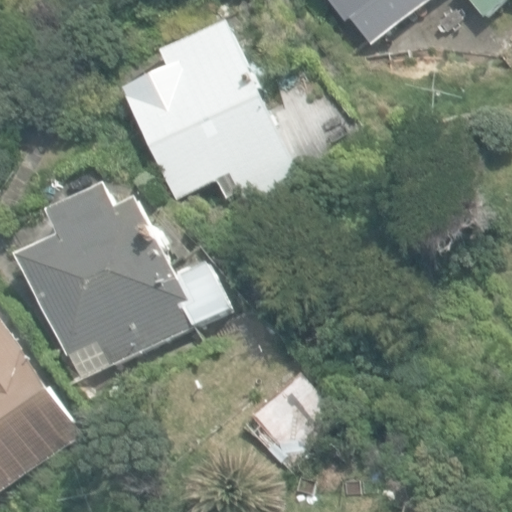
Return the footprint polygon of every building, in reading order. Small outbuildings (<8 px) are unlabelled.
[(357,21),(377,48),(441,0),(331,0),(351,26),(357,21)] [(475,0),(491,16),(507,0),(475,0)] [(236,175),(248,204),(303,181),(238,24),(169,52),(177,72),(131,91),(176,200),(236,175)] [(511,68),(511,48),(503,55),(511,68)] [(343,128),(359,150),(373,140),(357,118),(343,128)] [(128,213),(116,189),(60,216),(71,240),(28,260),(86,381),(235,310),(214,266),(185,280),(149,203),(128,213)] [(0,496),(89,436),(9,317),(0,323),(0,496)] [(251,421),(289,467),(345,422),(307,375),(251,421)]
